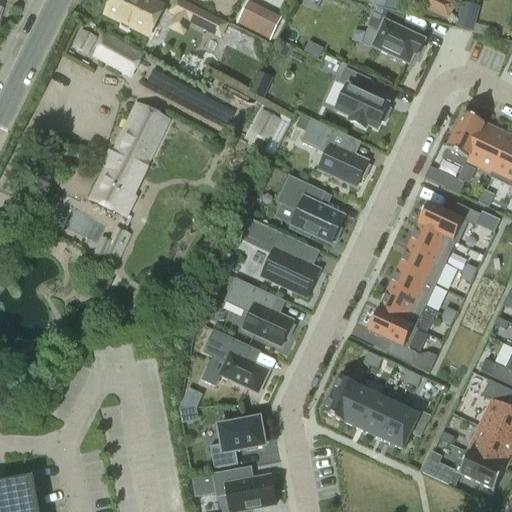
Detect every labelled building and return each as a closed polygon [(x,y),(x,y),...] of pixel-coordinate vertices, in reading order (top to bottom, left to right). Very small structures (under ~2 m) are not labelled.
[(164,9),(145,0),(113,0),(106,16),(150,38),(151,36),(161,42),(173,17),(163,12),(164,9)] [(399,0),(359,0),(381,10),(393,13),(399,0)] [(456,4),(446,0),(417,0),(414,7),(448,22),(456,4)] [(475,29),(481,5),(462,1),(457,25),(475,29)] [(227,27),(177,2),(171,15),(221,40),(227,27)] [(236,26),(270,43),(282,20),(248,3),(236,26)] [(396,30),(402,16),(375,9),(366,28),(380,35),(373,49),(373,50),(409,68),(414,57),(417,59),(421,49),(424,44),(396,30)] [(81,30),(71,49),(87,57),(97,39),(81,30)] [(144,57),(106,36),(92,59),(131,80),(144,57)] [(323,51),(308,44),(303,54),(318,61),(323,51)] [(344,70),(338,82),(337,85),(347,89),(336,113),(351,120),(349,124),(365,132),(367,128),(376,132),(380,124),(384,125),(390,112),(386,110),(387,109),(387,108),(360,95),(367,81),(344,70)] [(169,122),(138,106),(91,200),(127,218),(136,199),(133,197),(147,169),(147,166),(169,122)] [(260,112),(247,136),(268,147),(270,144),(275,147),(286,126),(260,112)] [(462,171),(465,163),(483,128),(463,118),(442,161),(462,171)] [(357,189),(361,180),(364,182),(370,167),(367,166),(368,164),(347,155),(353,141),(312,122),(301,145),(326,156),(319,171),(357,189)] [(483,128),(465,163),(466,164),(491,176),(492,176),(509,140),(483,128)] [(491,176),(489,179),(511,190),(511,141),(509,140),(492,176),(491,176)] [(320,205),(326,194),(289,177),(277,203),(296,212),(288,230),(309,240),(311,236),(332,246),(333,243),(336,245),(342,231),(340,230),(346,217),(320,205)] [(448,179),(443,190),(451,193),(456,182),(448,179)] [(456,182),(451,193),(458,196),(463,186),(456,182)] [(428,206),(418,226),(419,227),(448,240),(448,241),(455,244),(465,225),(473,229),(474,227),(479,216),(455,205),(450,217),(428,206)] [(479,216),(474,227),(493,235),(499,222),(480,213),(479,216)] [(263,278),(306,300),(320,273),(301,264),(308,248),(252,219),(243,236),(276,252),(263,278)] [(419,227),(409,248),(438,262),(448,241),(448,240),(419,227)] [(409,248),(399,270),(428,284),(438,262),(409,248)] [(466,266),(463,274),(474,279),(477,271),(466,266)] [(399,270),(389,292),(418,305),(428,284),(399,270)] [(463,274),(460,281),(471,286),(474,279),(463,274)] [(224,303),(249,315),(242,331),(279,348),(284,339),(287,340),(293,327),(290,325),(291,323),(270,313),(277,300),(235,280),(224,303)] [(378,313),(378,314),(407,327),(418,305),(389,292),(378,313)] [(511,301),(507,299),(503,307),(511,310),(511,301)] [(446,309),(443,316),(454,321),(457,314),(446,309)] [(378,313),(368,334),(389,344),(384,355),(408,367),(408,366),(414,355),(414,354),(405,351),(415,331),(407,327),(378,314),(378,313)] [(443,316),(439,324),(450,329),(454,321),(443,316)] [(511,334),(511,326),(504,323),(501,330),(511,336),(511,334)] [(258,395),(268,373),(245,363),(251,350),(213,332),(202,355),(225,366),(220,378),(258,395)] [(369,366),(376,370),(381,359),(374,355),(369,366)] [(429,355),(418,357),(414,355),(408,366),(429,376),(436,359),(429,355)] [(491,379),(511,389),(511,355),(504,371),(485,363),(480,374),(491,379)] [(388,362),(381,359),(376,370),(383,373),(388,362)] [(406,373),(401,383),(409,387),(414,376),(406,373)] [(340,376),(322,416),(344,426),(344,425),(360,391),(362,386),(340,376)] [(414,376),(409,387),(416,390),(421,379),(414,376)] [(511,395),(511,393),(489,383),(482,398),(492,403),(479,429),(511,444),(511,411),(506,409),(511,395)] [(360,391),(344,425),(363,434),(379,400),(360,391)] [(200,398),(189,392),(182,408),(195,408),(200,398)] [(379,400),(363,434),(382,443),(398,409),(397,408),(379,400)] [(398,409),(382,443),(403,453),(411,436),(420,440),(430,418),(421,414),(399,404),(397,408),(398,409)] [(264,430),(261,430),(259,421),(218,428),(221,446),(209,448),(213,470),(237,466),(235,454),(264,448),(264,445),(267,444),(264,430)] [(468,454),(504,471),(511,454),(511,444),(479,429),(468,454)] [(446,446),(457,451),(461,444),(450,439),(446,446)] [(460,477),(494,493),(504,472),(504,471),(468,454),(467,454),(464,453),(454,474),(459,476),(460,477)] [(423,475),(453,490),(460,477),(459,476),(454,474),(429,462),(423,475)] [(230,511),(250,511),(251,511),(275,506),(270,478),(247,483),(245,471),(252,470),(252,469),(212,476),(212,477),(213,477),(217,498),(228,496),(230,511)] [(0,511),(40,511),(34,480),(0,486),(0,511)]
